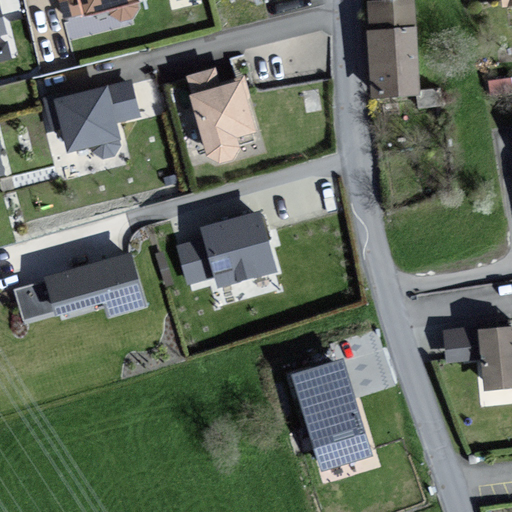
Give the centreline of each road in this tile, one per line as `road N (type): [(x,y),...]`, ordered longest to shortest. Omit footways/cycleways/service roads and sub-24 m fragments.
road 1 (unclassified): [(458,511),(370,248),(355,157)]
road 2 (residential): [(345,18),(58,84)]
road 3 (residential): [(129,221),(355,157)]
road 4 (unclassified): [(355,157),(345,18)]
